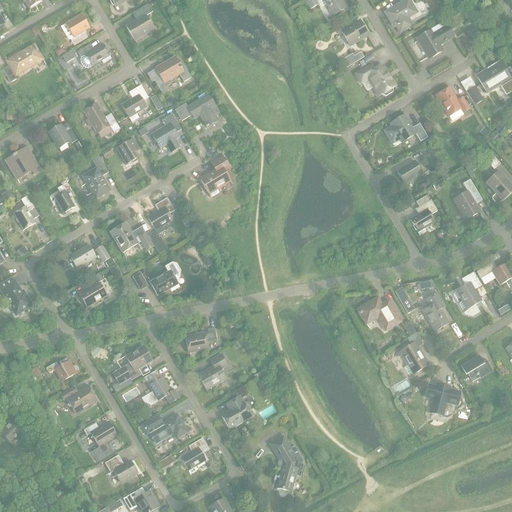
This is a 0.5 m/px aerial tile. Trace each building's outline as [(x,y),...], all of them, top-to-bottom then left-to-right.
[(23,0),(29,8),(41,1),(40,0),(23,0)] [(340,0),(305,0),(304,1),(310,10),(318,5),(316,2),(318,0),(322,0),(332,16),(345,9),(340,0)] [(399,33),(410,26),(405,19),(415,13),(407,0),(406,0),(385,13),(393,27),(395,25),(399,33)] [(126,27),(134,41),(152,30),(145,17),(152,12),(147,5),(134,12),(139,20),(126,27)] [(70,40),(73,46),(86,39),(83,33),(89,29),(81,15),(65,24),(73,38),(70,40)] [(341,33),(349,47),(367,35),(359,22),(341,33)] [(440,46),(455,37),(447,25),(433,33),(431,29),(415,39),(428,61),(444,51),(440,46)] [(102,64),(110,59),(101,45),(90,51),(87,46),(77,52),(80,58),(80,60),(80,63),(81,65),(83,67),(85,68),(87,69),(91,67),(92,67),(101,61),(102,64)] [(2,70),(9,83),(17,79),(15,76),(42,60),(34,46),(6,62),(9,66),(2,70)] [(62,56),(66,63),(75,57),(71,51),(62,56)] [(360,53),(354,57),(357,62),(363,58),(360,53)] [(181,62),(178,64),(174,57),(167,61),(167,62),(162,65),(162,64),(154,69),(159,77),(153,81),(161,95),(168,91),(164,84),(179,75),(183,82),(190,78),(181,62)] [(362,59),(349,67),(352,74),(366,65),(362,59)] [(477,77),(487,93),(509,79),(499,62),(493,65),(494,66),(477,77)] [(381,67),(374,71),(371,66),(355,75),(360,84),(367,79),(378,97),(381,95),(385,97),(392,93),(392,89),(395,87),(390,78),(388,79),(381,67)] [(121,106),(131,123),(138,119),(136,114),(145,109),(142,102),(148,98),(140,86),(128,93),(132,99),(121,106)] [(466,92),(474,105),(482,101),(474,88),(466,92)] [(461,99),(456,102),(449,89),(436,96),(441,103),(440,104),(448,117),(462,108),(465,112),(468,110),(461,99)] [(206,128),(217,121),(208,105),(212,103),(207,95),(187,108),(185,104),(174,110),(181,122),(191,116),(193,119),(199,116),(206,128)] [(113,120),(107,123),(96,104),(83,112),(87,120),(85,121),(90,128),(92,127),(96,134),(97,133),(101,139),(112,132),(113,134),(119,130),(113,120)] [(6,120),(16,121),(16,112),(6,111),(6,120)] [(170,153),(179,148),(175,140),(178,138),(175,134),(180,130),(171,115),(161,121),(164,127),(151,135),(159,149),(165,146),(170,153)] [(419,124),(412,128),(404,116),(389,124),(391,127),(383,132),(389,142),(397,137),(401,143),(415,135),(420,143),(427,138),(419,124)] [(70,130),(64,133),(60,126),(48,133),(58,149),(69,142),(71,144),(77,141),(70,130)] [(116,149),(125,165),(136,159),(133,153),(138,150),(132,140),(116,149)] [(424,147),(427,153),(435,148),(432,142),(424,147)] [(31,156),(25,159),(20,151),(15,154),(12,155),(12,157),(5,161),(16,180),(31,171),(34,175),(40,171),(31,156)] [(483,159),(493,170),(499,165),(489,154),(483,159)] [(199,180),(210,198),(219,193),(217,189),(230,182),(223,171),(228,168),(220,155),(209,162),(215,171),(199,180)] [(81,177),(95,200),(109,191),(104,183),(105,182),(101,177),(108,173),(98,156),(91,160),(96,168),(81,177)] [(397,173),(404,184),(421,174),(414,162),(397,173)] [(486,183),(501,201),(511,191),(511,187),(498,172),(486,183)] [(453,201),(465,221),(479,212),(470,197),(477,192),(469,180),(462,184),(467,192),(453,201)] [(53,198),(63,214),(74,207),(64,192),(69,189),(66,183),(61,186),(64,192),(53,198)] [(13,215),(23,231),(35,224),(28,213),(35,209),(27,196),(20,200),(25,207),(13,215)] [(430,201),(428,202),(425,197),(416,202),(422,213),(409,220),(419,236),(425,232),(424,229),(434,223),(429,216),(437,211),(430,201)] [(147,218),(157,236),(164,231),(162,227),(172,221),(168,215),(174,211),(166,199),(154,206),(158,212),(147,218)] [(125,224),(110,233),(120,250),(129,245),(131,248),(140,242),(146,251),(152,247),(144,233),(141,228),(131,234),(125,224)] [(96,252),(92,254),(87,246),(69,257),(77,269),(98,256),(102,263),(108,259),(101,247),(95,251),(96,252)] [(511,276),(505,264),(496,269),(492,263),(476,273),(480,280),(491,273),(499,286),(511,278),(511,276)] [(169,289),(171,292),(179,288),(169,271),(149,283),(156,296),(169,289)] [(132,277),(140,291),(147,287),(139,273),(132,277)] [(458,304),(463,312),(480,302),(486,294),(473,273),(461,279),(465,286),(456,292),(462,302),(458,304)] [(78,295),(86,308),(106,297),(98,283),(102,281),(99,274),(88,280),(92,286),(78,295)] [(23,292),(21,293),(14,282),(0,291),(15,316),(31,306),(23,292)] [(401,288),(394,293),(400,303),(408,299),(401,288)] [(422,312),(434,332),(447,324),(439,310),(444,307),(436,294),(425,301),(429,308),(422,312)] [(390,304),(383,308),(377,298),(356,310),(365,325),(377,319),(385,332),(401,322),(390,304)] [(409,322),(402,326),(409,337),(416,333),(409,322)] [(184,338),(187,353),(207,349),(206,343),(216,341),(213,329),(208,331),(208,333),(184,338)] [(411,346),(399,353),(407,365),(403,368),(408,377),(427,365),(417,348),(422,345),(416,333),(409,337),(406,339),(411,346)] [(130,382),(141,375),(137,369),(151,361),(143,348),(126,358),(131,366),(124,370),(123,368),(112,374),(119,385),(129,379),(130,382)] [(198,377),(205,390),(225,379),(220,370),(227,366),(220,355),(210,362),(213,368),(198,377)] [(485,361),(482,363),(478,357),(461,367),(465,375),(467,375),(470,380),(476,376),(477,376),(479,379),(491,371),(485,361)] [(74,365),(71,367),(68,362),(59,368),(56,363),(45,369),(48,374),(54,371),(61,382),(78,372),(74,365)] [(37,368),(31,371),(35,378),(41,374),(37,368)] [(160,377),(159,377),(155,371),(144,378),(152,392),(141,399),(146,408),(165,397),(169,405),(180,399),(175,390),(170,393),(160,377)] [(443,386),(442,389),(428,385),(425,398),(433,400),(429,414),(442,417),(445,403),(456,406),(460,393),(448,390),(449,388),(443,386)] [(75,414),(96,402),(87,387),(80,391),(81,392),(77,394),(73,388),(60,396),(63,401),(66,399),(75,414)] [(243,403),(241,404),(237,398),(226,405),(230,411),(221,417),(228,430),(234,426),(235,427),(241,424),(241,422),(250,416),(243,403)] [(146,423),(140,426),(143,432),(146,436),(149,433),(155,444),(172,434),(176,439),(187,433),(176,416),(165,422),(166,423),(162,426),(156,417),(146,423)] [(20,423),(16,428),(9,421),(0,428),(0,434),(7,442),(12,437),(14,439),(16,437),(15,436),(20,432),(25,437),(30,433),(20,423)] [(95,424),(83,431),(86,436),(90,434),(98,447),(90,452),(96,463),(113,454),(110,449),(106,442),(115,436),(108,423),(98,429),(95,424)] [(293,446),(290,449),(283,437),(270,445),(282,465),(276,488),(290,492),(295,476),(299,477),(303,465),(301,464),(302,460),(293,446)] [(180,459),(189,475),(197,470),(195,467),(205,461),(201,455),(208,450),(202,439),(188,447),(191,452),(180,459)] [(130,462),(123,466),(118,456),(104,464),(110,474),(113,472),(120,484),(137,474),(130,462)] [(150,491),(141,496),(138,490),(122,500),(129,511),(137,508),(139,511),(150,511),(159,507),(150,491)] [(209,508),(211,511),(229,511),(222,500),(209,508)]
